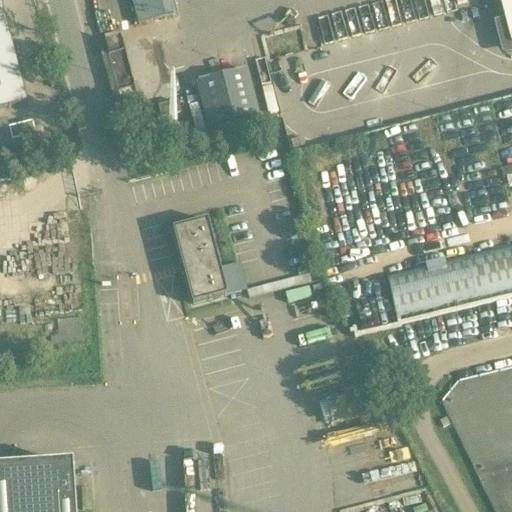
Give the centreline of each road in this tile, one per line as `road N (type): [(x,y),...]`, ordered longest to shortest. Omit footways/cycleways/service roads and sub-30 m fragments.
road 1 (unknown): [(127,317),(109,188),(249,180),(263,198),(282,266)]
road 2 (unknown): [(270,511),(298,481),(259,318),(244,302),(226,299),(127,317)]
road 3 (unclassified): [(471,511),(414,388),(427,365),(511,345)]
road 4 (unclassified): [(109,188),(61,0)]
road 5 (unknown): [(134,366),(161,511)]
road 6 (unknown): [(0,377),(134,366)]
